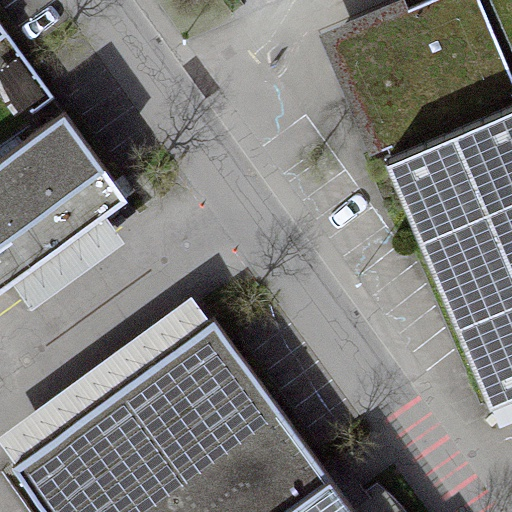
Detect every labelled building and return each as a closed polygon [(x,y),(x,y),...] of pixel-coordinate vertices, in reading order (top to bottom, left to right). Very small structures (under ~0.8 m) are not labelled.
[(388,146),(391,153),(511,101),(511,75),(479,0),(426,0),(409,7),(405,0),(402,0),(409,14),(401,18),(392,40),(395,49),(351,68),(383,145),(369,150),(370,152),(388,146)] [(511,101),(391,153),(385,155),(490,401),(511,391),(511,101)] [(0,304),(127,213),(70,133),(0,184),(0,304)] [(29,511),(280,511),(328,477),(215,322),(206,328),(208,330),(14,470),(11,467),(2,474),(29,511)] [(328,477),(280,511),(353,511),(350,508),(328,477)]
